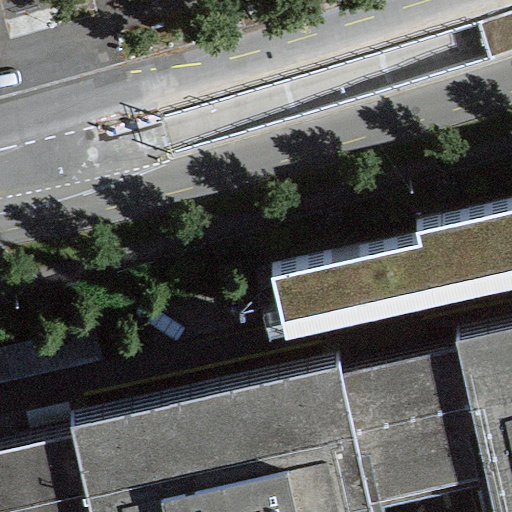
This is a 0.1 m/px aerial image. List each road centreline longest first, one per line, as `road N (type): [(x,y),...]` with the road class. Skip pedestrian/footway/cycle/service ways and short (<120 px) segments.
road 1 (secondary): [(0,211),(176,171),(511,74)]
road 2 (secondary): [(473,0),(56,110)]
